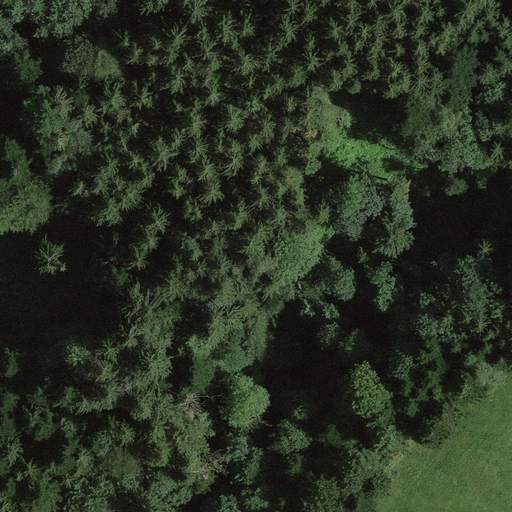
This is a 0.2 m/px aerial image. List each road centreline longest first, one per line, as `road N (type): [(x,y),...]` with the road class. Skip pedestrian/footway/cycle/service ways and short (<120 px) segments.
road 1 (track): [(318,0),(187,134),(47,304),(0,347)]
road 2 (track): [(0,64),(64,35),(209,13)]
